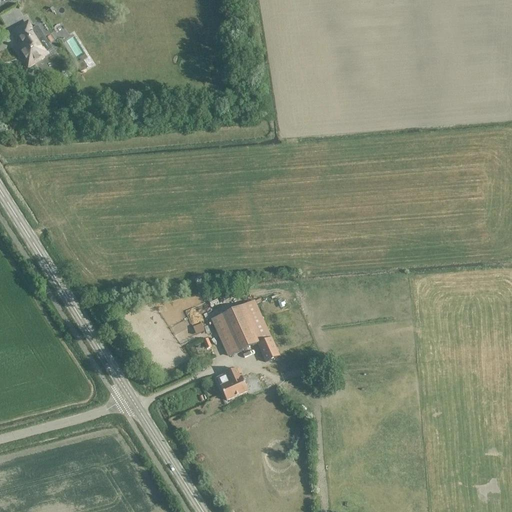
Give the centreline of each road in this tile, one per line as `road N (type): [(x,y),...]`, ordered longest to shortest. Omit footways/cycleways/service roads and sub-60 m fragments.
road 1 (secondary): [(0,191),(129,397)]
road 2 (unclassified): [(0,439),(129,397)]
road 3 (secondary): [(129,397),(202,511)]
